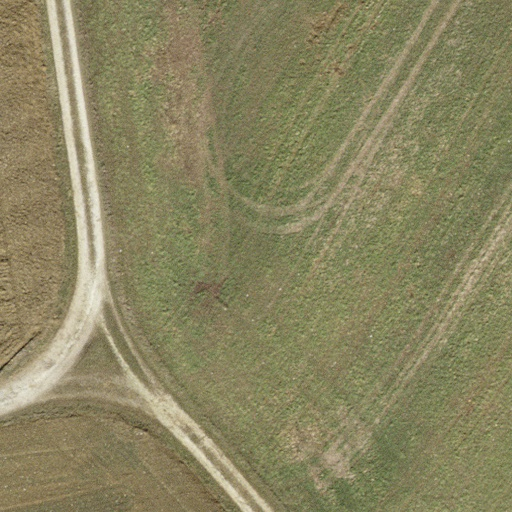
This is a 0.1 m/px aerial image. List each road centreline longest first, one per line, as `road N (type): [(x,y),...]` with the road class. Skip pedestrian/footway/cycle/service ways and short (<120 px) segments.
road 1 (track): [(71,0),(112,375),(0,404)]
road 2 (track): [(230,511),(112,375)]
